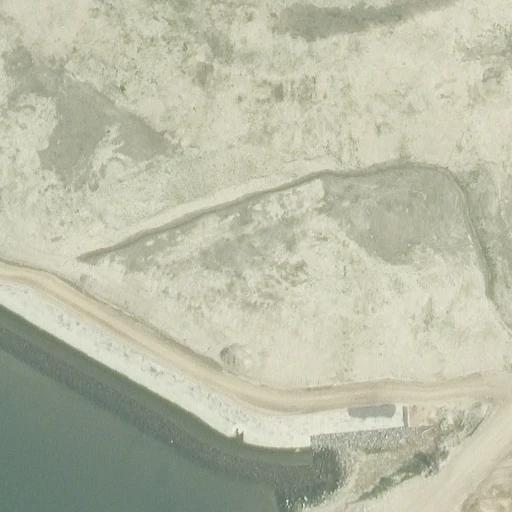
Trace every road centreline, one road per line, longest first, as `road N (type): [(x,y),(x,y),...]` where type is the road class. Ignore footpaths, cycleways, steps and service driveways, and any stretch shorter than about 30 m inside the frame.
road 1 (motorway): [(0,420),(193,337),(511,237)]
road 2 (motorway): [(511,172),(306,231),(0,353)]
